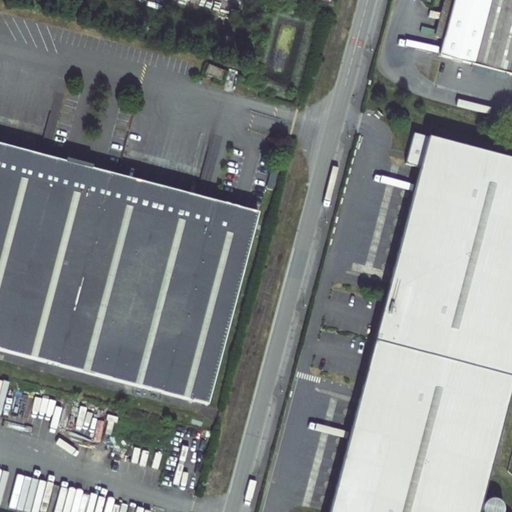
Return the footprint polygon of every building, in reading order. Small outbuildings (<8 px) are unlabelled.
[(438,56),(452,0),(442,0),(429,54),(438,56)] [(511,0),(452,0),(438,56),(472,65),(511,75),(511,0)] [(511,81),(511,75),(472,65),(471,70),(511,81)] [(207,75),(223,81),(226,72),(211,66),(207,75)] [(463,511),(511,326),(511,159),(412,134),(404,164),(419,168),(329,511),(463,511)] [(0,146),(0,353),(206,408),(258,215),(0,146)] [(273,164),(266,188),(273,190),(279,165),(273,164)]
